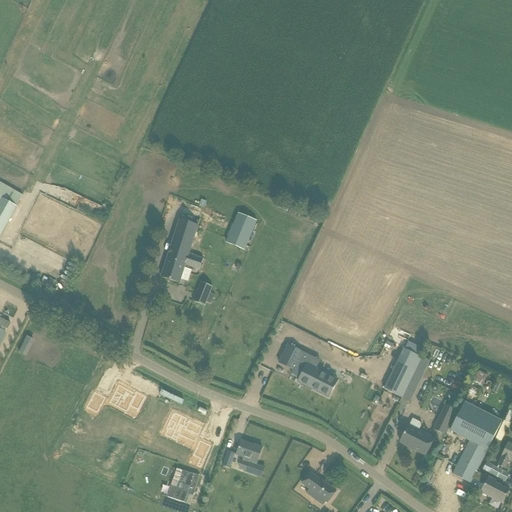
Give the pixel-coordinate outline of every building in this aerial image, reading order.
[(0,197),(0,237),(17,207),(0,197)] [(233,224),(225,243),(244,251),(256,222),(237,215),(233,224)] [(164,268),(161,277),(179,283),(182,274),(184,268),(185,266),(194,268),(198,256),(190,254),(192,248),(198,226),(196,225),(179,220),(164,268)] [(201,283),(194,301),(204,305),(212,287),(201,283)] [(288,345),(279,363),(293,370),(291,374),(300,379),(298,382),(312,390),(328,398),(337,380),(307,365),(311,357),(303,353),(288,345)] [(422,358),(404,349),(384,390),(402,398),(422,358)] [(119,385),(110,403),(126,411),(129,405),(138,410),(145,396),(137,392),(136,394),(119,385)] [(95,392),(87,407),(97,413),(105,398),(95,392)] [(450,432),(469,441),(452,474),(470,484),(473,478),(476,472),(487,451),(488,451),(502,421),(465,402),(450,432)] [(135,422),(149,428),(155,410),(141,405),(135,422)] [(457,411),(445,405),(433,430),(445,436),(457,411)] [(499,432),(496,439),(501,442),(509,424),(508,423),(511,415),(511,411),(509,410),(499,432)] [(168,429),(165,434),(177,440),(179,434),(195,441),(202,426),(190,421),(191,418),(176,411),(175,414),(173,413),(166,428),(168,429)] [(417,429),(420,423),(411,418),(408,424),(417,429)] [(408,426),(404,434),(400,443),(425,456),(434,439),(408,426)] [(200,440),(193,455),(200,458),(197,465),(202,467),(211,445),(200,440)] [(262,448),(253,445),(253,446),(241,441),(238,451),(237,455),(250,460),(249,463),(245,473),(261,478),(265,467),(256,464),(258,457),(262,448)] [(511,445),(508,443),(498,465),(505,469),(509,460),(511,460),(511,445)] [(234,454),(228,452),(223,466),(229,469),(234,454)] [(510,475),(488,463),(484,470),(506,482),(510,475)] [(177,470),(168,497),(185,503),(187,494),(193,496),(199,477),(177,470)] [(476,472),(473,478),(485,485),(481,493),(502,504),(509,491),(495,484),(496,482),(476,472)] [(306,493),(323,506),(326,502),(328,503),(337,492),(322,481),(322,482),(310,473),(302,484),(309,489),(306,493)]
